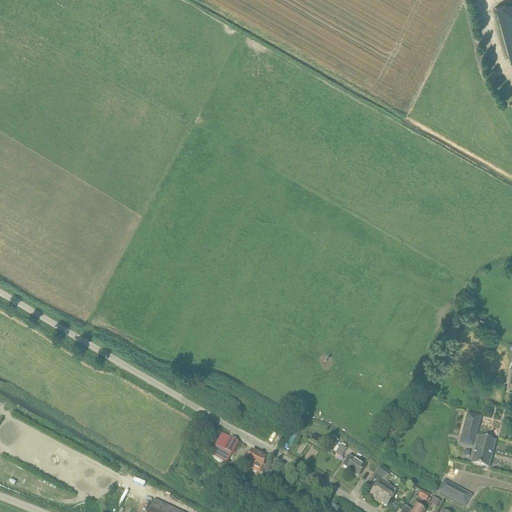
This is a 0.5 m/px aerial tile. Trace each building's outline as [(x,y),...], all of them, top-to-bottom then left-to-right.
[(511,3),(496,8),(499,18),(511,61),(511,3)] [(478,320),(493,329),(497,322),(482,314),(478,320)] [(462,434),(460,442),(467,444),(476,446),(471,464),(488,469),(495,442),(478,437),(478,438),(476,437),(480,418),(467,415),(462,434)] [(295,423),(294,425),(290,434),(297,437),(302,426),(295,423)] [(222,434),(210,455),(226,464),(231,454),(232,454),(238,443),(222,434)] [(332,436),(330,438),(325,446),(331,451),(338,441),(332,436)] [(340,445),(335,453),(342,457),(347,449),(340,445)] [(247,460),(244,466),(249,469),(251,467),(259,473),(262,468),(267,459),(252,451),(247,460)] [(349,457),(346,461),(343,466),(358,475),(364,467),(349,457)] [(388,470),(382,465),(376,474),(385,480),(388,475),(386,474),(388,470)] [(125,485),(136,488),(138,482),(127,478),(125,485)] [(444,481),(438,493),(456,502),(462,491),(444,481)] [(380,482),(376,488),(371,496),(386,506),(392,498),(397,491),(390,486),(389,488),(380,482)] [(419,490),(415,496),(426,502),(429,495),(419,490)] [(179,511),(154,500),(148,511),(179,511)]
